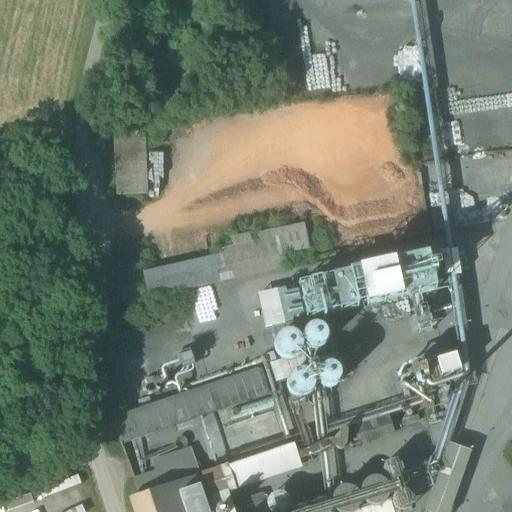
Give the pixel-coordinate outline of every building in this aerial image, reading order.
[(114,141),(116,197),(146,195),(144,140),(114,141)] [(218,250),(220,261),(222,266),(285,252),(282,236),(218,250)] [(288,268),(285,252),(222,266),(220,261),(143,273),(144,279),(149,300),(288,268)] [(118,262),(119,290),(141,285),(140,272),(140,261),(118,262)] [(470,261),(265,290),(270,329),(276,328),(287,331),(284,342),(287,361),(275,362),(278,381),(296,379),(298,396),(315,401),(341,397),(339,386),(349,353),(351,365),(361,330),(337,323),(368,318),(370,312),(458,300),(466,357),(419,364),(422,383),(481,375),(469,293),(481,291),(479,277),(466,274),(470,261)] [(119,290),(122,304),(144,299),(141,285),(119,290)] [(113,420),(121,444),(269,394),(261,370),(113,420)] [(397,374),(399,387),(413,384),(411,372),(397,374)] [(449,445),(425,511),(448,511),(470,452),(449,445)] [(152,463),(156,475),(161,489),(200,476),(191,450),(152,463)] [(392,467),(395,478),(343,493),(349,510),(343,511),(354,511),(425,491),(416,460),(392,467)] [(139,496),(161,489),(156,475),(134,483),(139,496)] [(212,511),(210,506),(200,476),(161,489),(139,496),(130,499),(133,511),(212,511)]
